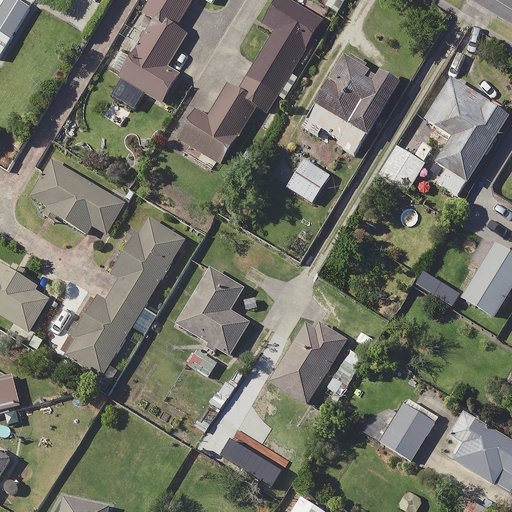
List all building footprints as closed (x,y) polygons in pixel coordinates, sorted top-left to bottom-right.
[(35,12),(14,0),(7,12),(0,7),(0,32),(18,42),(35,12)] [(116,70),(128,78),(126,81),(169,109),(187,80),(171,70),(191,37),(182,31),(201,0),(159,0),(149,17),(161,25),(139,60),(127,52),(116,70)] [(332,24),(291,0),(285,0),(269,27),(280,34),(245,93),(235,87),(216,119),(204,112),(185,143),(229,169),(263,111),(272,116),(284,96),(290,100),(302,80),(299,78),(332,24)] [(19,48),(0,37),(0,59),(10,65),(19,48)] [(354,128),(369,103),(389,104),(384,81),(353,62),(310,131),(325,141),(329,134),(347,145),(344,149),(363,161),(375,141),(354,128)] [(511,130),(511,123),(452,82),(426,120),(459,143),(443,167),(452,173),(443,187),(464,201),(511,130)] [(431,167),(402,148),(384,178),(403,190),(407,183),(417,189),(431,167)] [(131,205),(58,163),(37,200),(52,209),(50,212),(93,237),(98,229),(112,237),(131,205)] [(336,179),(310,163),(293,191),(319,207),(336,179)] [(192,243),(153,219),(118,277),(125,281),(111,304),(105,299),(70,356),(108,380),(192,243)] [(511,299),(511,253),(503,248),(469,302),(498,321),(511,299)] [(59,296),(0,261),(0,314),(35,335),(59,296)] [(183,328),(214,347),(212,350),(220,356),(222,352),(235,360),(257,325),(238,313),(248,297),(215,277),(183,328)] [(315,410),(328,388),(338,394),(345,382),(336,377),(356,344),(316,320),(276,386),(315,410)] [(222,361),(195,350),(188,369),(215,379),(222,361)] [(261,397),(246,388),(233,411),(248,419),(261,397)] [(440,425),(410,408),(392,440),(422,457),(440,425)] [(457,439),(465,444),(458,457),(463,460),(459,468),(497,491),(499,487),(511,494),(511,441),(471,416),(457,439)] [(0,491),(16,462),(0,453),(0,491)] [(116,511),(117,507),(68,498),(65,511),(116,511)] [(488,511),(472,500),(463,511),(488,511)]
